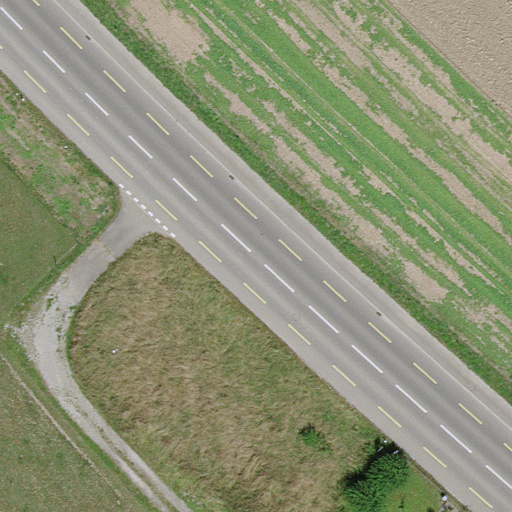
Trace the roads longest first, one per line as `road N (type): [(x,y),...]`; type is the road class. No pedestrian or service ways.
road 1 (primary): [(511,486),(0,8)]
road 2 (track): [(177,511),(56,378),(51,331),(66,291),(179,176)]
